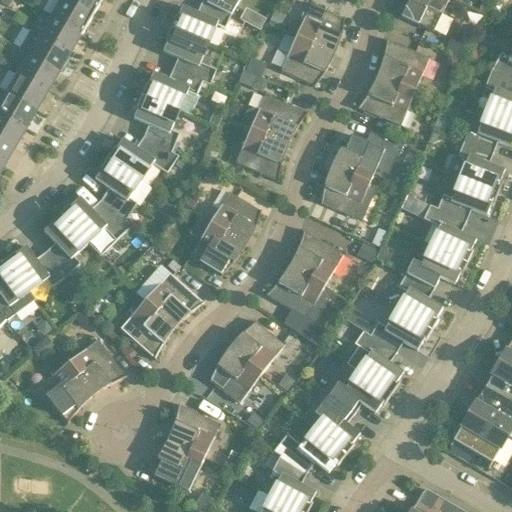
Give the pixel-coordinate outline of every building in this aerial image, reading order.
[(13,0),(1,0),(0,3),(8,8),(13,0)] [(92,18),(76,8),(62,0),(61,2),(58,0),(50,0),(43,13),(52,18),(51,19),(81,37),(92,18)] [(92,18),(102,0),(62,0),(76,8),(92,18)] [(230,0),(208,0),(206,5),(230,17),(238,4),(230,0)] [(433,33),(449,0),(448,0),(403,0),(402,6),(399,18),(400,18),(433,33)] [(175,17),(170,30),(208,46),(216,27),(225,31),(230,17),(206,5),(201,16),(182,8),(177,18),(175,17)] [(295,39),(333,56),(335,52),(339,42),(342,33),(344,20),(343,19),(343,20),(310,5),(295,39)] [(483,16),(488,8),(482,5),(477,13),(483,16)] [(268,25),(277,29),(283,17),(274,13),(268,25)] [(256,16),(250,27),(259,31),(264,20),(256,16)] [(80,38),(81,37),(51,19),(40,38),(69,55),(79,37),(80,38)] [(203,58),(208,46),(170,30),(164,43),(166,43),(162,54),(182,62),(177,73),(201,84),(202,84),(209,87),(216,72),(208,69),(211,62),(203,58)] [(69,55),(40,38),(29,32),(18,51),(29,57),(43,65),(58,74),(69,55)] [(453,36),(446,52),(460,58),(467,42),(453,36)] [(315,86),(319,81),(325,72),(329,65),(333,56),(295,39),(280,73),(313,88),(312,88),(313,89),(315,86)] [(414,94),(419,81),(428,60),(387,42),(386,41),(384,51),(382,60),(379,70),(376,78),(414,94)] [(468,48),(464,59),(473,63),(475,57),(473,50),(468,48)] [(511,52),(504,48),(491,72),(511,82),(511,52)] [(18,76),(47,93),(58,74),(43,65),(29,57),(18,76)] [(447,68),(453,70),(457,62),(448,58),(445,63),(447,68)] [(265,67),(251,61),(246,73),(260,79),(265,67)] [(248,88),(253,76),(242,72),(237,83),(248,88)] [(511,91),(511,82),(491,72),(481,97),(490,101),(485,113),(511,123),(511,96),(510,96),(511,91)] [(141,97),(179,113),(187,94),(195,98),(201,84),(177,73),(172,83),(153,75),(148,85),(146,84),(141,97)] [(18,76),(15,81),(7,95),(35,112),(47,93),(18,76)] [(414,94),(376,78),(374,82),(372,87),(371,90),(367,95),(363,101),(359,108),(357,110),(357,111),(358,111),(400,128),(414,94)] [(35,112),(7,95),(0,106),(0,116),(24,131),(35,112)] [(170,132),(179,113),(141,97),(135,109),(137,110),(133,120),(152,129),(147,141),(171,154),(179,136),(170,132)] [(250,131),(287,147),(290,141),(292,137),(294,134),(296,130),(298,127),(303,121),(307,115),(306,114),(306,115),(264,97),(257,114),(252,111),(247,113),(241,127),(250,131)] [(511,123),(485,113),(480,125),(471,122),(463,143),(488,153),(492,142),(511,150),(511,123)] [(0,142),(13,150),(24,131),(0,116),(0,142)] [(218,121),(209,117),(207,123),(216,127),(218,121)] [(442,134),(447,123),(437,119),(433,131),(442,134)] [(387,129),(378,125),(374,132),(383,136),(387,129)] [(286,151),(287,147),(250,131),(235,165),(277,183),(276,184),(278,184),(278,179),(279,175),(280,170),(281,166),(282,161),(284,157),(286,151)] [(336,158),(330,169),(369,186),(375,171),(388,176),(396,157),(398,158),(404,145),(371,131),(365,144),(351,138),(351,137),(350,136),(342,147),(336,158)] [(106,160),(140,183),(152,166),(160,171),(171,154),(147,141),(140,152),(122,141),(116,150),(114,149),(106,160)] [(0,167),(2,169),(13,150),(0,142),(0,167)] [(488,153),(463,143),(457,158),(466,161),(459,180),(497,196),(502,183),(499,182),(504,172),(484,164),(488,153)] [(173,165),(180,169),(184,163),(177,158),(173,165)] [(150,190),(140,183),(106,160),(98,171),(100,173),(94,182),(112,194),(104,205),(131,228),(125,222),(137,205),(139,207),(150,190)] [(354,220),(369,186),(330,169),(325,181),(322,193),(320,206),(321,206),(354,220)] [(436,211),(461,221),(466,210),(485,218),(490,207),(492,208),(497,196),(459,180),(451,200),(442,197),(437,210),(436,211)] [(209,226),(245,248),(251,237),(257,225),(261,213),(259,212),(259,213),(229,194),(209,226)] [(115,243),(131,228),(104,205),(94,215),(79,199),(71,207),(70,205),(60,215),(88,245),(99,257),(115,243)] [(429,247),(466,265),(472,253),(470,252),(475,242),(456,232),(461,221),(436,211),(437,210),(429,207),(423,221),(438,228),(429,247)] [(73,259),(88,245),(60,215),(50,224),(51,226),(43,233),(58,249),(48,258),(66,278),(79,266),(73,259)] [(238,258),(245,248),(209,226),(190,257),(220,276),(221,277),(230,268),(238,258)] [(378,230),(371,244),(379,248),(386,234),(378,230)] [(295,254),(293,260),(289,268),(324,288),(343,256),(304,233),(303,232),(301,239),(299,245),(297,252),(295,254)] [(164,253),(174,241),(166,236),(157,248),(164,253)] [(40,257),(49,247),(39,237),(29,248),(40,257)] [(369,265),(375,253),(361,246),(355,258),(369,265)] [(466,265),(429,247),(420,266),(412,262),(405,276),(429,289),(434,277),(454,286),(458,276),(461,277),(466,265)] [(51,289),(66,278),(48,258),(38,265),(25,248),(17,255),(15,253),(4,261),(29,294),(45,282),(51,289)] [(11,307),(29,294),(4,261),(0,263),(0,316),(5,323),(17,314),(11,307)] [(167,267),(175,274),(180,268),(172,262),(167,267)] [(324,288),(289,268),(285,273),(283,277),(280,281),(273,289),(268,295),(265,297),(266,298),(267,298),(306,320),(324,288)] [(169,275),(144,303),(175,330),(180,325),(182,323),(187,318),(190,316),(197,310),(204,305),(203,304),(203,305),(169,275)] [(429,289),(405,276),(398,289),(406,293),(395,312),(431,332),(438,321),(436,319),(441,310),(423,299),(429,289)] [(170,336),(175,330),(144,303),(120,330),(154,360),(153,361),(154,362),(156,358),(159,354),(161,350),(163,346),(166,342),(170,336)] [(369,338),(392,352),(398,342),(417,353),(422,343),(424,344),(431,332),(395,312),(385,330),(377,325),(369,337),(369,338)] [(83,313),(74,321),(81,329),(91,321),(83,313)] [(228,350),(261,376),(284,347),(255,325),(256,324),(255,324),(250,327),(248,329),(245,331),(241,336),(236,341),(233,344),(231,346),(228,350)] [(314,325),(305,340),(316,347),(325,331),(314,325)] [(357,373),(391,396),(398,385),(396,383),(403,374),(385,362),(392,352),(369,338),(369,337),(363,333),(354,346),(368,355),(357,373)] [(511,340),(498,364),(511,372),(511,340)] [(46,342),(31,354),(37,361),(52,349),(46,342)] [(97,342),(68,365),(93,397),(100,392),(108,387),(117,382),(120,381),(126,379),(126,377),(125,378),(97,342)] [(239,406),(261,376),(228,350),(223,357),(218,365),(213,373),(211,378),(209,384),(210,384),(239,406)] [(511,372),(498,364),(483,390),(511,407),(511,372)] [(90,400),(93,397),(68,365),(39,388),(66,423),(66,424),(67,425),(69,422),(73,417),(77,413),(79,410),(83,406),(85,404),(90,400)] [(391,396),(357,373),(345,390),(337,385),(328,397),(350,413),(357,403),(374,415),(381,406),(383,407),(391,396)] [(278,387),(286,393),(294,383),(285,377),(278,387)] [(511,429),(511,407),(483,390),(468,416),(506,439),(511,429)] [(350,413),(328,397),(314,415),(321,421),(313,431),(345,457),(354,446),(352,445),(359,436),(342,423),(350,413)] [(166,442),(204,460),(220,426),(179,407),(179,406),(178,406),(176,413),(175,417),(175,420),(172,427),(171,432),(170,435),(166,442)] [(246,422),(256,429),(262,421),(252,414),(246,422)] [(506,439),(468,416),(448,449),(450,450),(453,443),(490,465),(486,471),(487,472),(506,439)] [(280,457),(302,472),(311,461),(328,475),(335,466),(336,468),(345,457),(313,431),(300,447),(286,436),(273,453),(279,457),(280,457)] [(188,493),(204,460),(166,442),(165,445),(163,449),(159,455),(157,458),(153,465),(148,471),(145,474),(146,474),(147,474),(188,493)] [(247,457),(255,461),(260,451),(252,446),(247,457)] [(230,451),(223,466),(232,471),(240,456),(230,451)] [(269,498),(295,511),(308,511),(312,505),(310,504),(315,494),(296,484),(302,472),(280,457),(279,457),(270,475),(279,480),(269,498)] [(461,511),(425,490),(423,493),(411,511),(461,511)] [(295,511),(269,498),(258,492),(251,507),(250,511),(295,511)] [(190,511),(189,511),(209,511),(216,503),(201,494),(190,511)]
